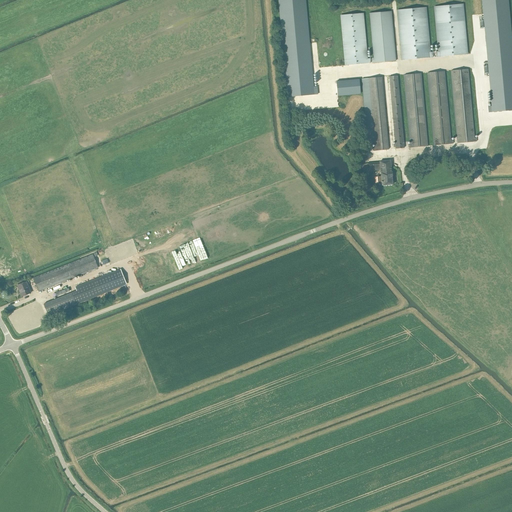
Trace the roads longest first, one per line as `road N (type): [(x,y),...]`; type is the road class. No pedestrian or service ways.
road 1 (unclassified): [(12,345),(411,197),(511,182)]
road 2 (unclassified): [(103,511),(62,463),(12,345)]
